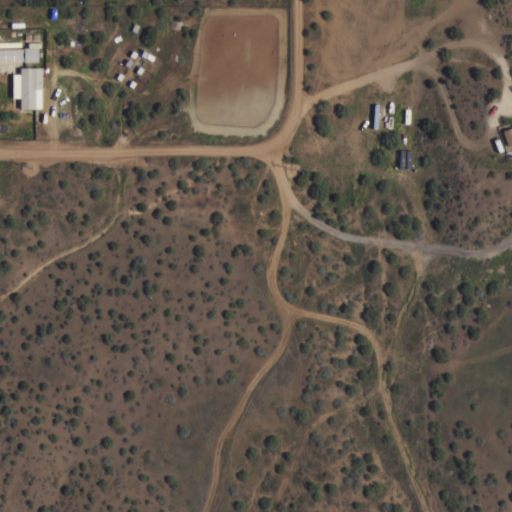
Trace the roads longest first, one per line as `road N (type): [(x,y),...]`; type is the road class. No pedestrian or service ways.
road 1 (residential): [(0,148),(269,145),(290,137)]
road 2 (residential): [(290,137),(297,0)]
